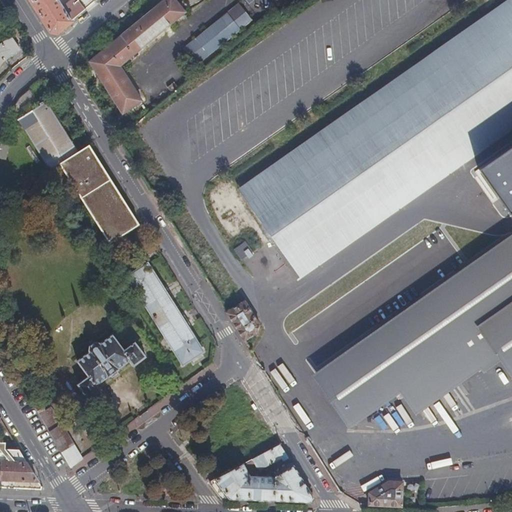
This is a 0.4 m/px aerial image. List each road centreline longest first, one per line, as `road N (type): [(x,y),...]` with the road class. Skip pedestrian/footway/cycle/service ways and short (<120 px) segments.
road 1 (residential): [(243,363),(49,55)]
road 2 (residential): [(243,363),(78,485),(72,508)]
road 3 (residential): [(336,511),(243,363)]
road 4 (residential): [(0,392),(72,508)]
